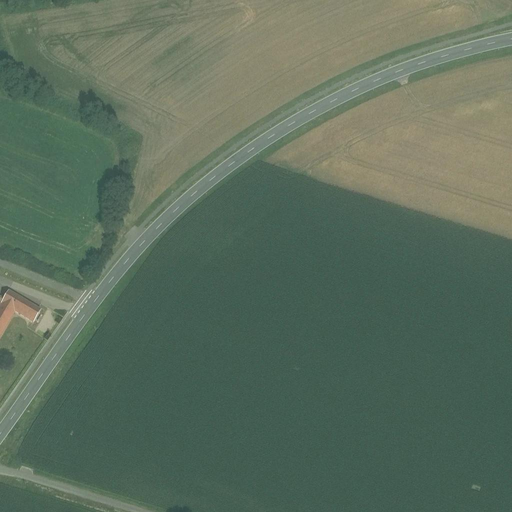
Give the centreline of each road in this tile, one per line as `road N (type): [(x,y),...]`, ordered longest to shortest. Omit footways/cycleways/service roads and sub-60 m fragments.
road 1 (tertiary): [(511,39),(353,90),(252,147),(124,261),(0,431)]
road 2 (unclassified): [(135,511),(0,470)]
